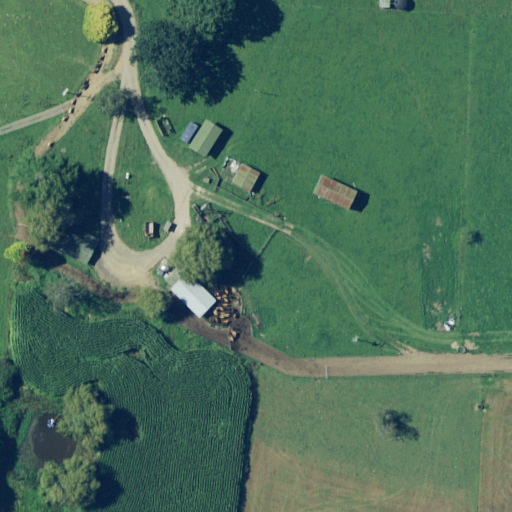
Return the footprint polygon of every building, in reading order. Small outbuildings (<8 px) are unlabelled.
[(220,130),(204,120),(187,147),(203,157),(220,130)] [(259,170),(240,162),(230,186),(249,194),(259,170)] [(356,192),(321,176),(312,194),(347,210),(356,192)] [(98,240),(87,235),(84,241),(70,235),(61,253),(86,265),(98,240)] [(215,301),(187,273),(171,290),(198,318),(215,301)]
